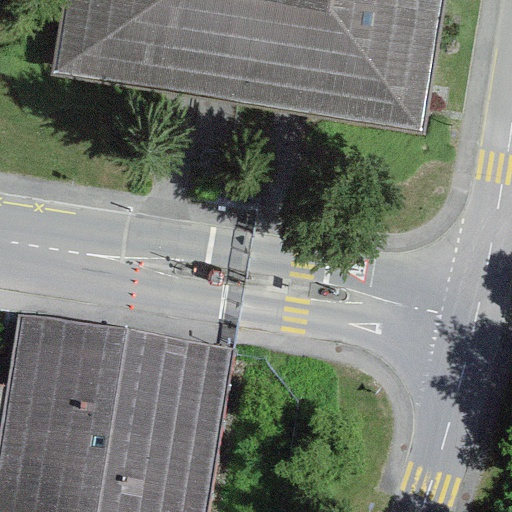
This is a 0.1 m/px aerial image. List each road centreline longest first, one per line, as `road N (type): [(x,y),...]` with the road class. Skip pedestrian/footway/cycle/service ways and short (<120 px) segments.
road 1 (unclassified): [(475,323),(0,235)]
road 2 (tertiary): [(475,323),(511,127)]
road 3 (tertiary): [(433,511),(475,323)]
